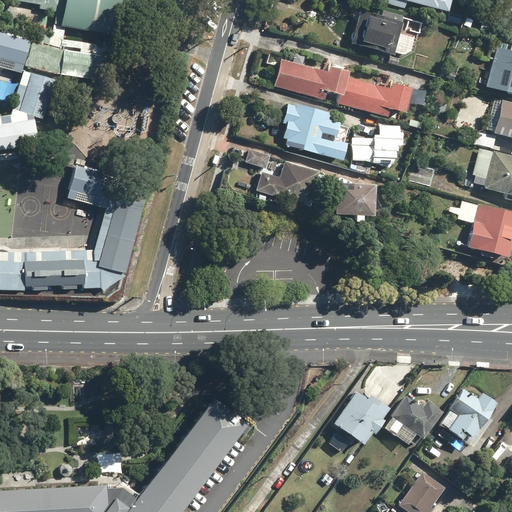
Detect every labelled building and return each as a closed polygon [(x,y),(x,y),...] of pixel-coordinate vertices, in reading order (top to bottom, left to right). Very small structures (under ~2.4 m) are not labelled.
[(4,0),(4,1),(48,10),(50,0),(4,0)] [(137,0),(61,0),(56,28),(129,42),(137,0)] [(404,1),(446,12),(449,0),(375,0),(375,1),(402,9),(404,1)] [(348,43),(391,55),(400,22),(357,11),(348,43)] [(445,21),(457,24),(459,16),(447,13),(445,21)] [(461,25),(467,28),(471,21),(465,18),(461,25)] [(477,31),(486,34),(489,24),(480,22),(477,31)] [(24,43),(0,36),(0,71),(16,75),(24,43)] [(55,75),(61,50),(28,42),(22,66),(55,75)] [(482,87),(511,95),(511,52),(493,47),(482,87)] [(108,57),(61,50),(57,78),(104,84),(108,57)] [(337,105),(384,118),(386,109),(400,112),(407,88),(389,83),(388,89),(345,77),(346,72),(327,66),(325,72),(279,59),(271,86),(321,100),(323,91),(339,96),(337,105)] [(20,70),(10,106),(45,116),(55,80),(20,70)] [(511,103),(499,100),(490,133),(511,139),(509,145),(511,145),(511,103)] [(283,146),(338,161),(343,143),(329,140),(331,135),(333,136),(337,122),(325,119),(326,112),(294,104),(294,106),(285,104),(280,123),(284,124),(281,138),(284,139),(283,146)] [(0,125),(0,149),(33,144),(29,120),(0,125)] [(369,164),(390,164),(390,159),(392,159),(392,150),(393,150),(393,146),(398,146),(399,134),(395,133),(396,126),(376,125),(376,135),(370,135),(370,138),(349,138),(349,161),(363,161),(369,164)] [(480,188),(504,195),(502,199),(511,201),(511,157),(490,151),(490,152),(476,148),(467,182),(480,186),(480,188)] [(243,162),(264,169),(268,155),(247,149),(243,162)] [(277,195),(306,204),(315,171),(282,161),(278,177),(259,171),(253,190),(276,197),(277,195)] [(406,181),(426,186),(431,170),(411,164),(406,181)] [(0,260),(0,286),(28,286),(81,284),(87,289),(101,289),(103,291),(119,277),(145,182),(105,170),(98,201),(105,203),(88,258),(13,261),(0,260)] [(332,214),(371,216),(372,185),(334,183),(332,214)] [(321,210),(330,210),(331,191),(322,190),(321,210)] [(463,247),(503,257),(511,223),(511,213),(474,203),(474,205),(459,201),(454,219),(469,223),(463,247)] [(462,433),(469,437),(494,403),(479,392),(474,399),(459,388),(445,408),(454,415),(444,428),(458,439),(462,433)] [(388,416),(418,439),(438,413),(407,390),(388,416)] [(330,423),(360,444),(368,432),(370,434),(380,420),(378,418),(385,407),(366,394),(364,398),(353,391),(330,423)] [(172,511),(229,439),(241,423),(208,398),(132,497),(116,485),(0,489),(0,511),(172,511)] [(107,426),(76,426),(76,447),(107,447),(107,426)] [(394,503),(406,511),(422,511),(441,487),(419,471),(394,503)] [(426,511),(441,511),(443,510),(433,503),(426,511)]
